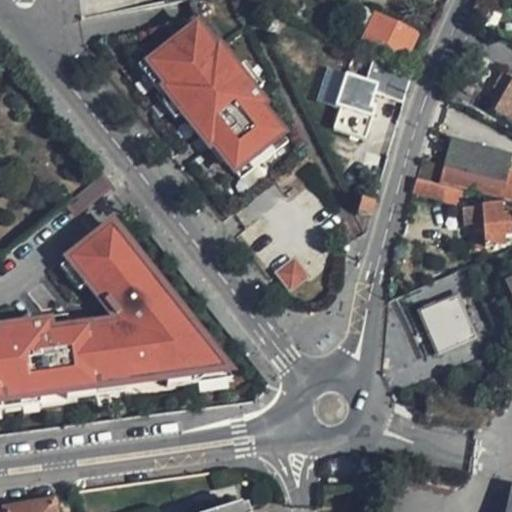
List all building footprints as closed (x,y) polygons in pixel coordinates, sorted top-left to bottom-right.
[(403,64),(416,35),(390,22),(375,15),(359,8),(350,26),(366,33),(361,45),(403,64)] [(286,143),(270,123),(278,117),(268,105),(264,108),(245,84),(216,48),(212,51),(194,28),(153,61),(147,66),(165,89),(162,91),(181,115),(199,138),(207,132),(215,142),(208,149),(219,163),(223,161),(239,181),(286,143)] [(181,115),(162,91),(165,89),(147,66),(153,61),(150,57),(136,68),(158,95),(154,98),(173,121),(181,115)] [(378,62),(366,92),(384,101),(393,69),(378,62)] [(402,108),(411,77),(393,69),(384,101),(402,108)] [(494,91),(505,98),(511,85),(511,76),(505,73),(494,91)] [(268,105),(271,102),(253,78),(245,84),(264,108),(268,105)] [(511,85),(505,98),(495,116),(511,125),(511,85)] [(215,142),(207,132),(199,138),(208,149),(215,142)] [(451,141),(438,187),(445,190),(497,202),(504,175),(509,157),(451,141)] [(511,177),(504,175),(497,202),(511,205),(511,177)] [(431,210),(433,201),(441,203),(445,190),(438,187),(415,182),(412,195),(421,197),(419,208),(431,210)] [(368,219),(372,206),(360,203),(358,216),(368,219)] [(511,237),(511,217),(500,219),(499,209),(479,210),(461,210),(462,236),(479,234),(481,252),(501,249),(501,238),(511,237)] [(166,375),(193,372),(213,355),(164,294),(156,301),(140,282),(149,275),(111,229),(70,262),(89,286),(118,322),(119,326),(54,335),(52,320),(31,323),(32,328),(2,333),(3,341),(0,341),(0,398),(39,393),(65,390),(125,381),(125,385),(166,379),(166,375)] [(306,278),(293,261),(277,274),(289,291),(306,278)] [(89,286),(70,262),(60,270),(79,293),(89,286)] [(511,267),(503,271),(511,295),(511,267)] [(164,294),(149,275),(140,282),(156,301),(164,294)] [(456,299),(420,316),(442,358),(478,341),(456,299)] [(233,378),(213,355),(193,372),(166,375),(166,379),(168,388),(233,379),(233,378)] [(125,381),(65,390),(67,402),(126,394),(125,385),(125,381)] [(39,393),(0,398),(0,411),(41,406),(39,393)] [(511,511),(511,486),(509,486),(503,511),(511,511)] [(52,511),(51,503),(6,510),(6,511),(52,511)]
